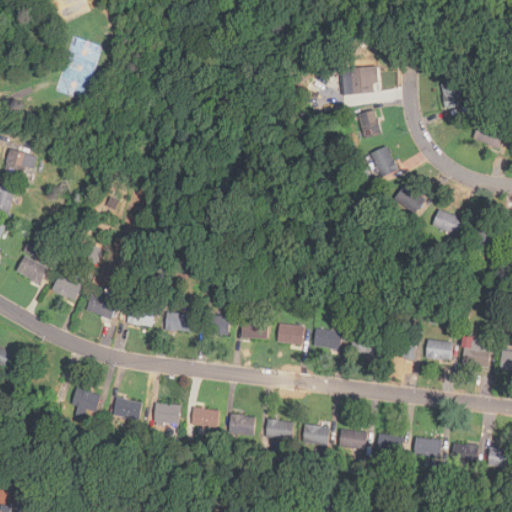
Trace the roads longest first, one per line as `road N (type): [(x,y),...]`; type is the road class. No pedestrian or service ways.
road 1 (residential): [(511,406),(133,360),(65,338),(0,301)]
road 2 (residential): [(511,185),(469,178),(432,150),(413,101),(411,63)]
